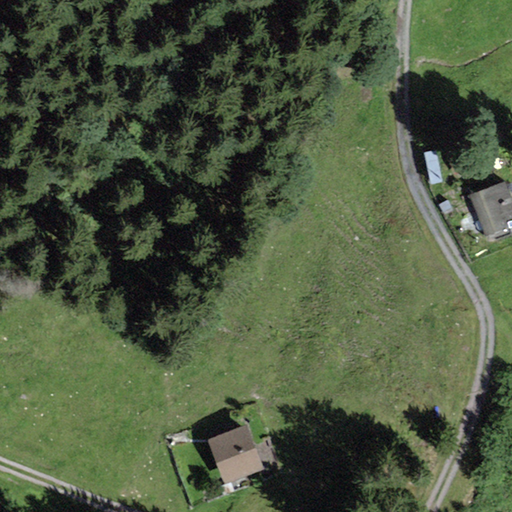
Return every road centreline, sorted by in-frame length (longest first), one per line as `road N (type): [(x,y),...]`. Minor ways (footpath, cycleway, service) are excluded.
road 1 (track): [(427,511),(481,357),(479,300),(410,162),(400,85),(406,0)]
road 2 (track): [(0,463),(117,511)]
